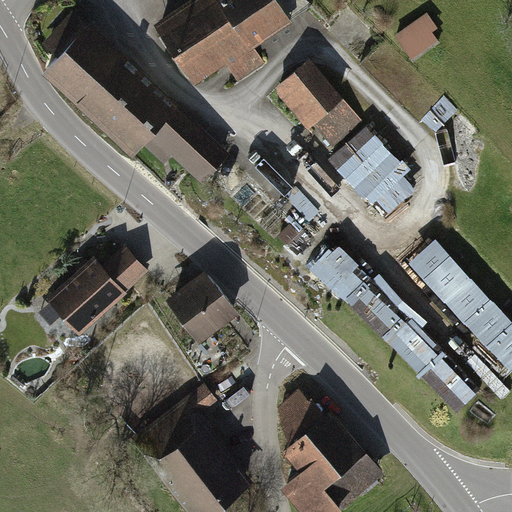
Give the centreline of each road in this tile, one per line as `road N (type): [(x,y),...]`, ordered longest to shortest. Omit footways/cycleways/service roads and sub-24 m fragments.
road 1 (tertiary): [(299,334),(70,131),(0,23)]
road 2 (tertiary): [(463,508),(299,334)]
road 3 (residential): [(283,511),(264,403),(279,357),(299,334)]
